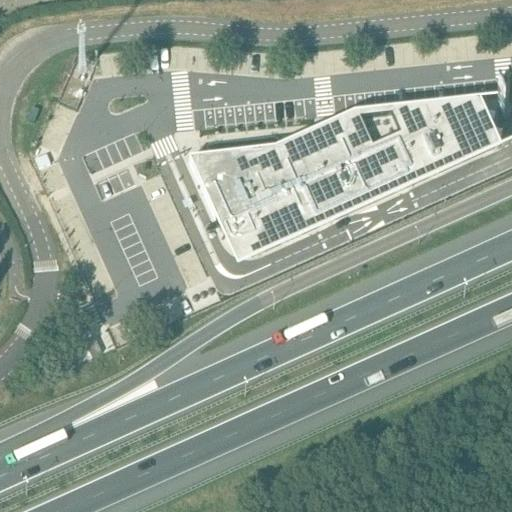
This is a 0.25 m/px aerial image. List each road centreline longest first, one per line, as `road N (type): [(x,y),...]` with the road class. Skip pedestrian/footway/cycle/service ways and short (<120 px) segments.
road 1 (motorway): [(511,187),(205,338),(15,469)]
road 2 (motorway): [(511,245),(15,469)]
road 3 (unclassified): [(0,70),(39,41),(72,34),(164,27),(283,36),(511,14)]
road 4 (motorway): [(60,511),(511,309)]
road 5 (unclassified): [(0,376),(31,337),(45,274),(0,147)]
